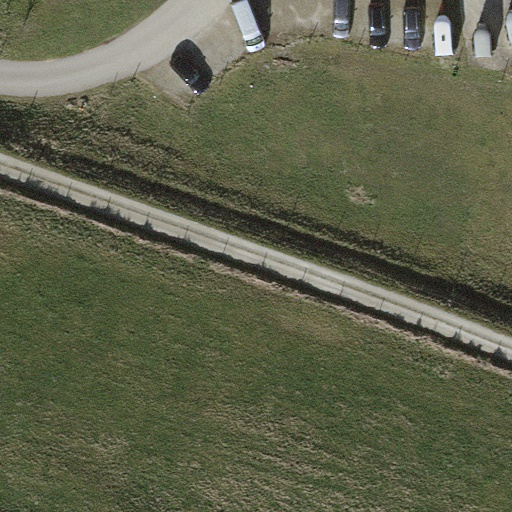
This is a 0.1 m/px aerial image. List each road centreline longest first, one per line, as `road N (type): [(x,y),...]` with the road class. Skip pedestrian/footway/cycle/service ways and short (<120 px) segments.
road 1 (track): [(511,350),(0,165)]
road 2 (track): [(0,74),(67,78),(145,44),(199,0)]
